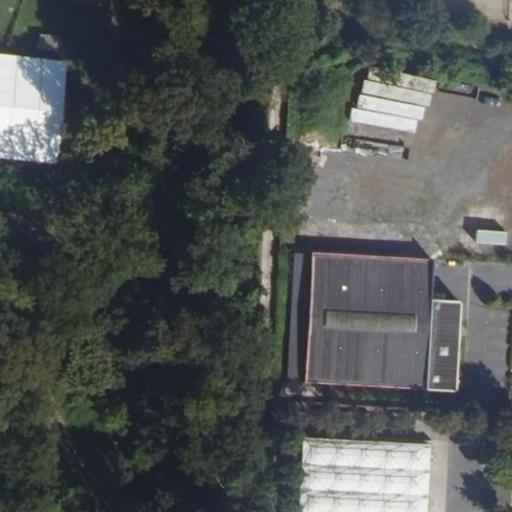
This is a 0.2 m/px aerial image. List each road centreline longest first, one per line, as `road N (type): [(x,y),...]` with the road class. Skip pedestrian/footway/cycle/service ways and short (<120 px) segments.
road 1 (track): [(250,511),(280,0)]
road 2 (track): [(0,215),(266,246)]
